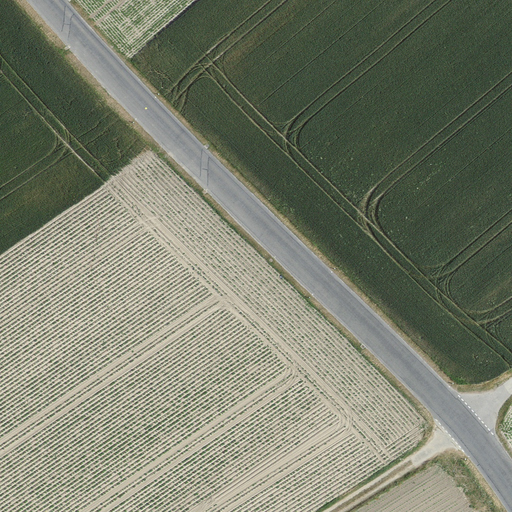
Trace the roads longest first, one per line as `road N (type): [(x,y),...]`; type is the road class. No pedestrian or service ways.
road 1 (tertiary): [(45,0),(462,425),(511,497)]
road 2 (track): [(324,511),(511,388)]
